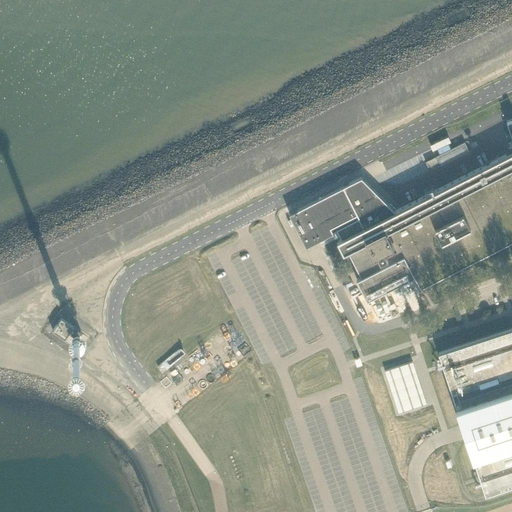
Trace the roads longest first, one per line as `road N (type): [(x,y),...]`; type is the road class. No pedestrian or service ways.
road 1 (unclassified): [(511,81),(136,272),(116,302),(120,343),(158,402)]
road 2 (unclassified): [(222,511),(215,477),(158,402)]
